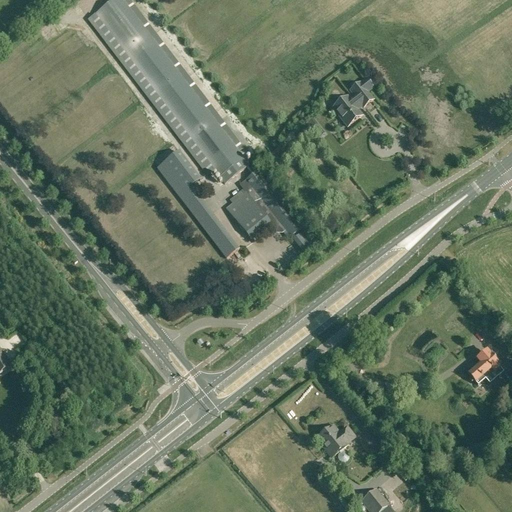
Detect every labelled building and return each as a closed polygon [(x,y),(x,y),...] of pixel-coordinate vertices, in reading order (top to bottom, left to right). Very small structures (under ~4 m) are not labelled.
[(249,166),(121,0),(115,0),(95,16),(225,185),(249,166)] [(333,109),(348,128),(362,117),(357,110),(362,106),(364,108),(373,101),(360,84),(351,92),(354,96),(349,100),(348,98),(333,109)] [(325,135),(313,120),(306,125),(318,140),(321,138),(325,135)] [(240,186),(246,194),(226,210),(251,242),(277,221),(285,231),(282,233),(288,240),(304,227),(277,193),(260,172),(240,186)] [(179,198),(205,232),(226,260),(240,251),(193,188),(179,198)] [(0,374),(11,368),(0,350),(0,374)] [(498,378),(503,374),(496,366),(497,365),(493,360),(495,358),(493,356),(490,358),(486,354),(478,361),(482,365),(469,376),(470,379),(468,380),(471,384),(473,382),(477,387),(493,373),(498,378)] [(334,457),(351,443),(348,439),(345,442),(338,433),(334,437),(329,430),(317,440),(327,454),(330,451),(334,457)] [(410,478),(403,469),(398,472),(406,481),(410,478)] [(393,511),(394,511),(390,507),(376,490),(362,502),(369,511),(393,511)]
